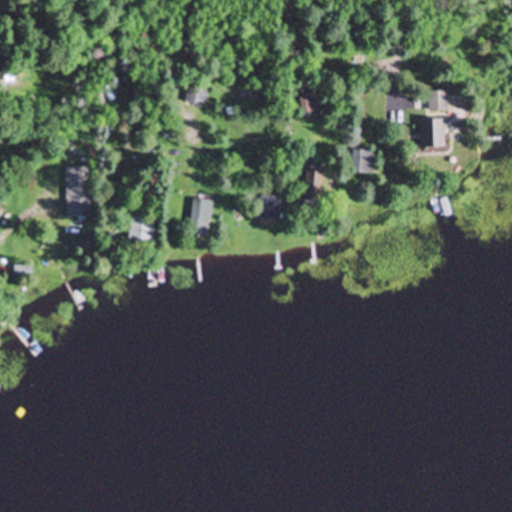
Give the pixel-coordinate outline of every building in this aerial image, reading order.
[(185,105),(205,108),(209,85),(187,82),(185,105)] [(447,112),(447,92),(428,93),(428,112),(447,112)] [(316,113),(315,93),(300,93),(300,114),(316,113)] [(444,149),(444,121),(420,121),(421,149),(444,149)] [(374,152),(351,151),(351,175),(373,176),(374,152)] [(89,218),(89,168),(65,168),(65,218),(89,218)] [(321,196),(321,172),(306,172),(306,196),(321,196)] [(259,220),(284,220),(284,197),(259,197),(259,220)] [(212,200),(193,200),(193,231),(212,231),(212,200)] [(154,244),(154,219),(127,219),(127,244),(154,244)]
